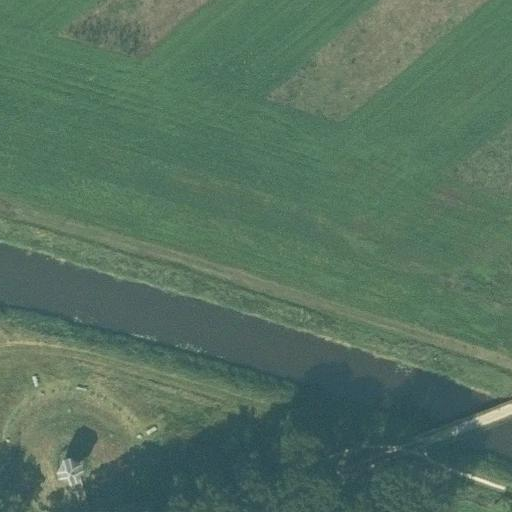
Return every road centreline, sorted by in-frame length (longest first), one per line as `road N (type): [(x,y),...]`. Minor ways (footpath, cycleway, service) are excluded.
road 1 (track): [(0,230),(511,395)]
road 2 (track): [(255,511),(405,450)]
